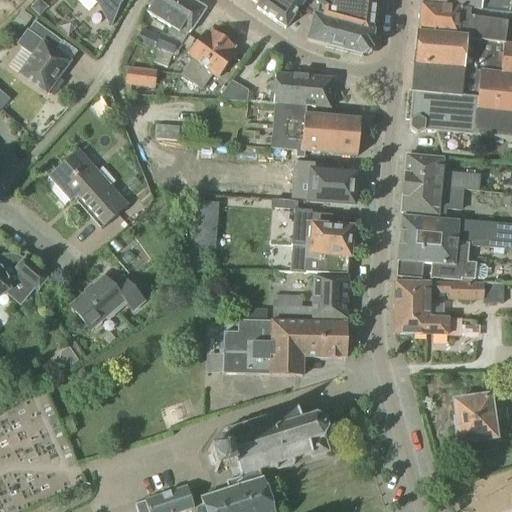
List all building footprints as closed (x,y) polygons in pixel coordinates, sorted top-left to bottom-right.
[(38,0),(30,9),(39,18),(48,9),(38,0)] [(90,0),(97,6),(108,26),(107,29),(108,29),(118,5),(122,0),(90,0)] [(175,13),(183,0),(150,0),(147,5),(150,7),(144,15),(162,26),(172,12),(175,13)] [(154,52),(171,59),(172,57),(178,44),(181,46),(189,34),(204,11),(185,0),(183,0),(175,13),(172,12),(162,26),(170,30),(166,37),(161,34),(159,38),(156,37),(151,50),(154,51),(154,52)] [(246,0),(256,7),(253,12),(263,19),(284,33),(293,21),(301,9),(306,0),(310,0),(342,21),(342,23),(373,31),(374,24),(376,11),(377,5),(377,0),(246,0)] [(421,0),(421,6),(463,11),(500,15),(500,14),(501,0),(421,0)] [(500,15),(463,11),(421,6),(418,35),(414,35),(414,36),(460,40),(504,46),(507,26),(509,15),(500,14),(500,15)] [(22,12),(12,25),(22,32),(32,19),(22,12)] [(375,31),(373,31),(342,23),(315,17),(311,16),(304,44),(359,58),(361,60),(373,53),(372,51),(375,31)] [(32,24),(16,47),(32,58),(18,78),(45,97),(46,94),(51,98),(62,83),(57,80),(68,64),(53,54),(60,44),(32,24)] [(151,50),(156,37),(142,31),(136,44),(151,50)] [(191,85),(223,42),(221,41),(221,38),(217,34),(213,35),(211,34),(207,39),(203,36),(187,57),(192,62),(180,78),(191,85)] [(471,154),(511,157),(511,143),(511,47),(508,47),(506,76),(480,74),(482,44),(414,39),(412,70),(420,71),(419,77),(411,76),(410,95),(416,96),(475,101),(471,154)] [(223,42),(191,85),(200,93),(212,77),(217,81),(234,59),(229,55),(233,50),(231,49),(232,46),(228,43),(224,43),(223,42)] [(167,71),(171,59),(154,52),(149,63),(167,71)] [(127,70),(125,86),(153,90),(155,73),(127,70)] [(329,90),(330,81),(274,76),(273,84),(270,84),(269,95),(272,95),(271,106),(327,111),(328,104),(331,102),(331,94),(329,90)] [(247,103),(248,92),(231,82),(216,102),(247,103)] [(471,154),(475,101),(416,96),(414,119),(407,122),(407,131),(414,136),(422,132),(444,134),(443,145),(438,147),(440,153),(471,156),(471,154)] [(354,159),(357,123),(302,118),(303,112),(273,109),(270,151),(294,153),(293,159),(302,159),(302,154),(354,159)] [(154,143),(178,145),(179,129),(156,126),(154,143)] [(128,208),(78,152),(47,179),(70,204),(77,198),(104,229),(128,208)] [(478,193),(480,177),(442,173),(443,162),(406,158),(404,183),(423,185),(422,193),(439,195),(439,194),(448,195),(449,191),(463,192),(478,193)] [(350,207),(352,177),(334,176),(335,172),(321,170),(322,165),(292,162),(291,171),(290,182),(286,182),(286,178),(258,175),(242,173),(239,197),(256,199),(284,201),(284,200),(303,202),(303,197),(306,197),(306,203),(350,207)] [(422,193),(423,185),(404,183),(401,213),(437,217),(445,217),(446,212),(461,213),(463,192),(449,191),(448,195),(439,194),(439,195),(422,193)] [(511,209),(511,197),(502,197),(501,206),(510,207),(509,209),(511,209)] [(216,229),(218,206),(196,205),(194,227),(216,229)] [(456,224),(399,219),(395,264),(397,264),(396,279),(421,281),(423,265),(432,266),(431,280),(461,282),(461,281),(474,283),(474,281),(484,282),(487,279),(487,270),(484,267),(465,266),(466,248),(511,252),(511,227),(456,222),(456,224)] [(326,230),(326,226),(314,225),(314,229),(303,229),(301,246),(306,246),(304,275),(345,277),(348,231),(326,230)] [(0,269),(0,298),(4,296),(20,309),(35,291),(38,293),(49,281),(24,259),(13,272),(17,276),(8,281),(0,269)] [(344,321),(345,280),(312,278),(311,301),(310,310),(301,309),(302,298),(272,297),(272,319),(344,321)] [(113,288),(104,279),(70,308),(90,332),(124,302),(133,312),(143,303),(123,279),(113,288)] [(482,286),(459,286),(395,285),(394,310),(413,311),(412,316),(428,316),(428,295),(448,296),(448,301),(483,302),(483,305),(502,306),(503,286),(482,286)] [(412,316),(413,311),(394,310),(393,336),(446,337),(461,338),(460,339),(479,340),(480,328),(461,327),(461,321),(447,320),(428,320),(428,316),(412,316)] [(343,324),(257,322),(257,323),(237,322),(237,334),(223,334),(222,357),(221,376),(301,378),(301,361),(342,362),(343,324)] [(221,376),(222,357),(207,357),(206,375),(221,376)] [(500,412),(498,398),(454,404),(458,430),(455,432),(456,438),(459,440),(460,445),(476,442),(478,453),(495,451),(494,439),(495,438),(493,422),(506,420),(505,411),(500,412)] [(301,421),(297,409),(279,415),(278,414),(276,414),(277,416),(261,421),(261,419),(259,420),(260,422),(244,427),(243,425),(241,425),(242,427),(225,433),(224,432),(223,433),(225,434),(228,442),(227,441),(223,439),(220,441),(218,444),(218,447),(222,448),(209,452),(215,473),(228,469),(232,481),(226,483),(228,490),(199,500),(202,511),(270,511),(260,480),(263,479),(261,473),(275,468),(276,471),(277,470),(277,468),(292,463),(293,466),(295,465),(294,462),(310,457),(311,461),(329,456),(325,441),(323,439),(327,432),(329,432),(329,429),(327,429),(325,422),(326,421),(324,419),(323,420),(317,417),(317,416),(315,416),(314,417),(301,421)] [(70,419),(59,424),(63,432),(66,438),(76,433),(70,419)] [(144,502),(135,506),(137,511),(190,511),(194,511),(186,488),(144,501),(144,502)]
